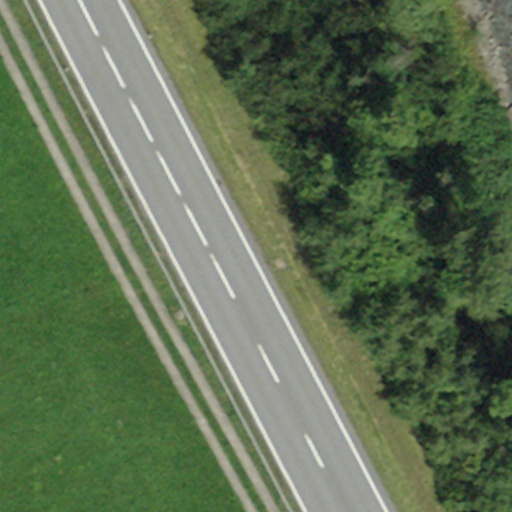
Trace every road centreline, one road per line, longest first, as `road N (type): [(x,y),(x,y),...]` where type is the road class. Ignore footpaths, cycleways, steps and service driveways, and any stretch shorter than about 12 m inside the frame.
road 1 (primary): [(350,511),(87,0)]
road 2 (track): [(0,14),(257,511)]
